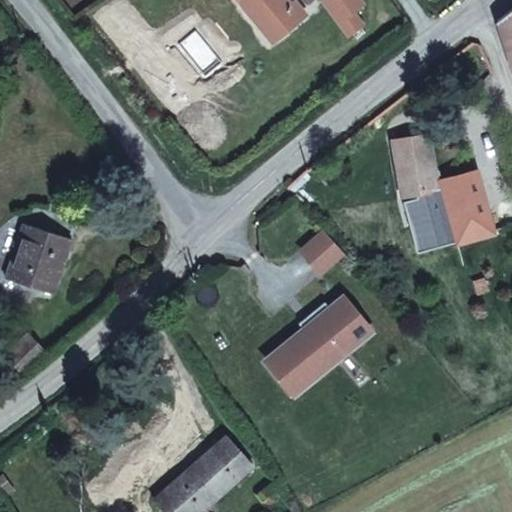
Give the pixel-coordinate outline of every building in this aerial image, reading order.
[(511,15),(496,23),(511,69),(511,15)] [(439,132),(393,142),(407,203),(450,201),(467,256),(511,238),(511,230),(496,173),(453,183),(439,132)] [(86,242),(33,216),(0,264),(70,294),(86,242)] [(338,289),(259,358),(291,394),(369,325),(338,289)] [(227,428),(152,494),(167,511),(200,511),(257,462),(227,428)]
